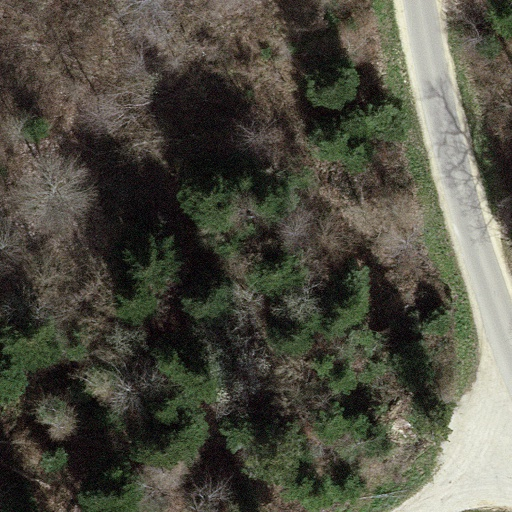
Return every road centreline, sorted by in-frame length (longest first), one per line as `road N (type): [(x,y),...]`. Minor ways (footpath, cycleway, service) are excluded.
road 1 (unclassified): [(511,319),(428,0)]
road 2 (track): [(511,436),(370,511)]
